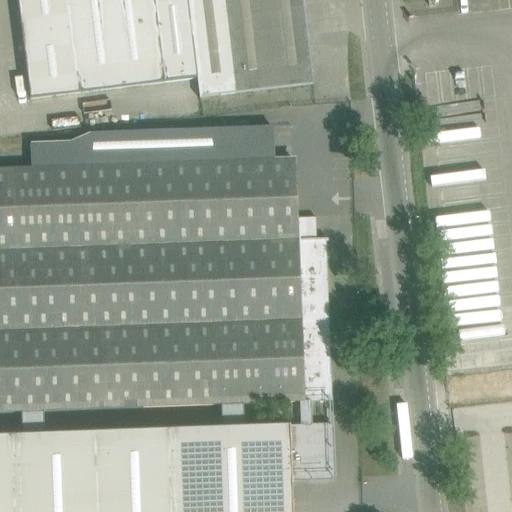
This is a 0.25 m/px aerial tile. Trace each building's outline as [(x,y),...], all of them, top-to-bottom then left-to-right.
[(17,0),(30,100),(78,94),(66,0),(17,0)] [(66,0),(78,94),(165,83),(197,79),(187,0),(66,0)] [(187,0),(199,100),(201,100),(200,98),(313,85),(302,0),(187,0)] [(296,220),(294,161),(274,162),(272,128),(252,129),(92,135),(72,144),(32,145),(32,170),(13,171),(21,413),(43,412),(222,406),(244,405),(301,403),(301,402),(310,402),(330,401),(324,241),(313,241),(313,220),(296,220)] [(0,413),(21,413),(13,171),(0,171),(0,413)] [(311,426),(310,402),(301,402),(301,403),(302,427),(245,429),(244,405),(222,406),(222,430),(44,436),(43,412),(21,413),(22,437),(0,437),(0,511),(292,511),(292,475),(304,475),(304,471),(309,470),(310,480),(333,480),(331,426),(311,426)]
